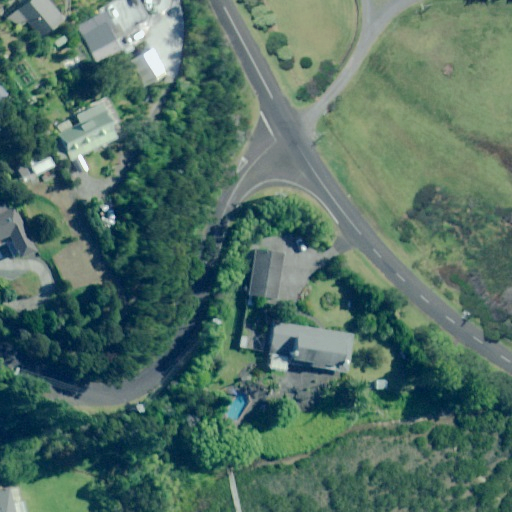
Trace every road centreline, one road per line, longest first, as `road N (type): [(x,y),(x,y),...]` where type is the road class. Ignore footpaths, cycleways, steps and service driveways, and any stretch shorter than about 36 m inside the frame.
road 1 (residential): [(0,351),(100,395),(127,390),(157,370),(180,341),(224,209),(257,159),(290,131)]
road 2 (tertiary): [(511,357),(428,303),(290,131)]
road 3 (tertiary): [(219,0),(290,131)]
